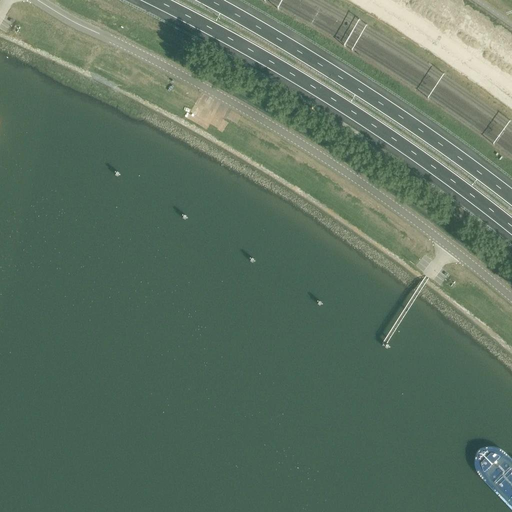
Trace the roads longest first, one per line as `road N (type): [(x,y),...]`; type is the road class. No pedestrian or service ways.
road 1 (unclassified): [(511,299),(375,192),(254,115),(36,0)]
road 2 (motorway): [(153,0),(330,99),(511,226)]
road 3 (motorway): [(511,200),(338,78),(205,0)]
